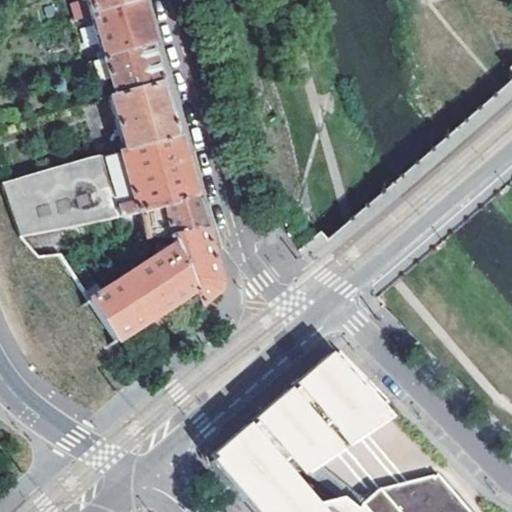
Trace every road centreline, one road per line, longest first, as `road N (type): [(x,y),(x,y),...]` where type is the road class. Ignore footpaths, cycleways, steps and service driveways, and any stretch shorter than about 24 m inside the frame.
road 1 (residential): [(178,0),(247,260),(283,309),(318,317)]
road 2 (residential): [(335,302),(511,482)]
road 3 (tertiary): [(144,472),(318,317)]
road 4 (tertiary): [(335,302),(511,151)]
road 5 (tertiary): [(144,472),(39,415),(0,375)]
